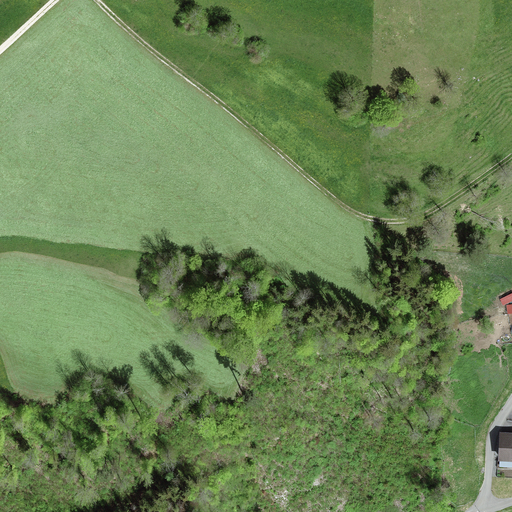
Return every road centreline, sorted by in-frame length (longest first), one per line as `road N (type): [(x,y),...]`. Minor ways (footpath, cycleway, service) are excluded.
road 1 (track): [(95,0),(355,214),(403,219),(437,206),(511,152)]
road 2 (track): [(511,250),(405,245),(365,217)]
